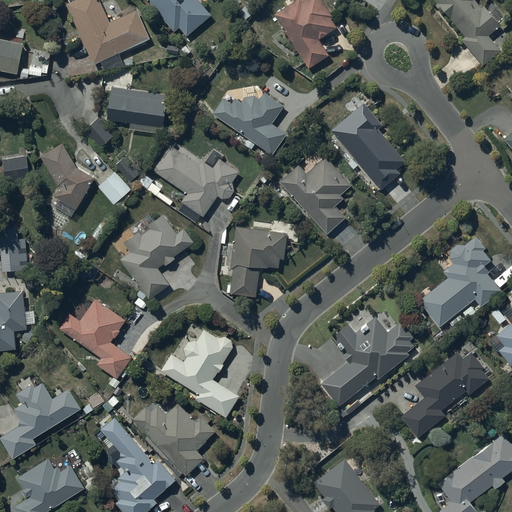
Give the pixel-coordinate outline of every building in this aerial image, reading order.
[(100,0),(76,0),(69,3),(96,66),(104,62),(107,69),(125,61),(122,53),(152,41),(138,10),(110,22),(100,0)] [(150,0),(175,30),(180,27),(189,37),(213,16),(199,0),(150,0)] [(304,0),(297,0),(277,13),(311,68),(331,55),(321,39),(339,27),(333,17),(335,16),(325,0),(307,0),(306,1),(304,0)] [(438,0),(467,37),(464,39),(484,65),(503,51),(491,35),(502,27),(499,22),(506,16),(493,0),(491,0),(483,7),(477,0),(438,0)] [(0,30),(0,71),(18,75),(25,40),(14,38),(15,33),(0,30)] [(114,87),(110,119),(165,127),(169,95),(114,87)] [(226,99),(214,114),(250,139),(246,145),(253,150),(257,143),(275,155),(289,134),(274,124),(286,106),(267,93),(262,100),(262,99),(261,99),(261,98),(260,98),(260,97),(259,97),(258,96),(257,96),(256,96),(255,96),(254,96),(253,96),(252,96),(251,96),(251,97),(250,97),(249,97),(249,98),(248,98),(248,99),(244,103),(239,99),(234,105),(226,99)] [(365,104),(333,129),(356,157),(350,162),(356,169),(362,164),(381,187),(400,172),(398,170),(407,162),(379,127),(382,125),(365,104)] [(102,117),(87,129),(101,147),(116,135),(102,117)] [(67,145),(46,155),(62,188),(53,205),(75,216),(96,177),(77,167),(67,145)] [(201,165),(174,146),(156,170),(189,194),(184,202),(204,217),(219,196),(225,200),(234,187),(232,186),(241,173),(221,158),(214,168),(204,160),(201,165)] [(128,155),(119,163),(134,180),(144,172),(128,155)] [(300,165),(283,181),(328,231),(346,216),(337,206),(346,197),(344,195),(353,186),(327,157),(308,173),(300,165)] [(20,160),(5,160),(6,182),(34,181),(33,167),(20,167),(20,160)] [(117,172),(101,185),(118,204),(133,190),(117,172)] [(132,252),(122,259),(151,298),(170,284),(160,269),(167,263),(169,265),(177,259),(176,257),(196,242),(185,229),(178,234),(165,216),(150,226),(152,229),(144,234),(141,230),(125,242),(132,252)] [(288,233),(239,227),(234,269),(236,269),(233,292),(257,295),(261,266),(279,268),(280,257),(285,258),(288,233)] [(19,229),(1,230),(4,271),(30,269),(29,256),(21,257),(19,229)] [(420,301),(442,327),(471,303),(476,309),(483,304),(484,305),(502,290),(482,267),(491,260),(483,250),(485,247),(476,237),(467,245),(466,245),(465,244),(464,244),(463,244),(462,244),(461,244),(460,244),(459,244),(458,244),(458,245),(457,245),(456,245),(456,246),(455,246),(455,247),(454,247),(454,248),(453,248),(453,249),(452,250),(452,251),(452,252),(451,252),(451,253),(451,254),(451,255),(451,256),(451,257),(452,257),(452,258),(455,263),(444,272),(449,277),(420,301)] [(89,258),(78,249),(70,260),(81,269),(89,258)] [(27,290),(0,291),(0,349),(19,348),(18,332),(29,331),(27,290)] [(72,314),(62,328),(104,356),(98,364),(120,379),(135,356),(114,341),(128,320),(97,299),(82,321),(72,314)] [(511,306),(511,307),(511,306),(511,325),(498,336),(506,346),(501,350),(511,364),(511,306)] [(389,332),(378,318),(359,334),(350,323),(333,337),(346,353),(344,355),(349,361),(322,383),(341,406),(378,375),(380,378),(411,353),(409,352),(416,346),(412,341),(416,338),(402,321),(389,332)] [(220,338),(206,329),(199,341),(198,341),(198,340),(197,340),(196,340),(195,340),(194,340),(193,341),(192,341),(191,341),(190,342),(189,342),(189,343),(188,343),(188,344),(187,345),(187,346),(186,347),(186,348),(186,349),(186,350),(186,351),(186,352),(186,353),(186,354),(187,354),(187,355),(187,356),(188,356),(188,357),(189,357),(187,360),(174,352),(162,372),(199,393),(196,398),(228,417),(241,395),(215,380),(235,346),(235,345),(235,344),(235,343),(234,342),(234,341),(233,340),(232,339),(232,338),(231,338),(231,337),(230,337),(229,337),(228,336),(227,336),(226,336),(225,336),(224,336),(223,336),(222,336),(222,337),(221,337),(220,337),(220,338)] [(466,358),(462,352),(419,386),(428,397),(403,416),(419,437),(448,415),(444,409),(469,389),(472,393),(490,379),(483,370),(488,367),(475,351),(466,358)] [(23,426),(1,438),(16,458),(85,413),(69,390),(55,400),(43,384),(37,389),(34,384),(24,392),(20,387),(16,390),(25,403),(16,409),(23,419),(23,426)] [(147,406),(134,419),(187,475),(206,457),(200,450),(220,432),(204,416),(197,422),(180,404),(168,414),(160,405),(152,412),(147,406)] [(114,419),(102,430),(126,455),(119,461),(126,469),(128,467),(130,469),(121,477),(123,479),(114,488),(123,498),(117,503),(125,511),(149,511),(158,504),(155,500),(177,480),(159,461),(155,465),(114,419)] [(511,471),(511,443),(505,435),(441,484),(454,502),(442,511),(480,511),(481,511),(473,502),(495,485),(498,489),(507,482),(504,478),(511,471)] [(57,469),(51,459),(19,477),(25,489),(23,490),(28,498),(15,506),(18,511),(47,511),(86,490),(72,465),(63,470),(61,466),(57,469)] [(381,507),(348,459),(315,483),(326,499),(325,500),(332,510),(335,507),(338,511),(375,511),(381,507)]
